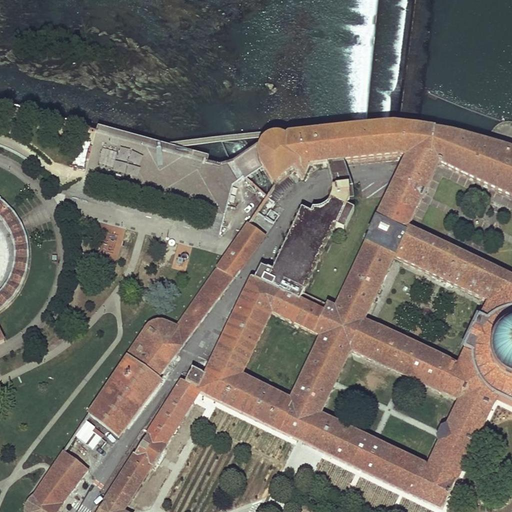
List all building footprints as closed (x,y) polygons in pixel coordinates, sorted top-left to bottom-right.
[(333,169),(341,168),(405,160),(409,130),(390,128),(284,139),(309,171),(326,170),(333,169)] [(511,150),(476,142),(438,132),(434,131),(420,130),(409,130),(405,160),(395,181),(387,199),(370,236),(363,250),(334,313),(330,311),(325,309),(302,298),(334,230),(343,235),(353,214),(345,211),(348,204),(352,204),(352,200),(351,191),(344,175),(341,168),(333,169),(326,170),(327,177),(331,193),(327,205),(311,212),(309,216),(300,213),(272,274),(261,269),(254,283),(252,283),(207,378),(191,371),(184,385),(181,384),(101,511),(128,511),(154,469),(156,470),(162,461),(168,451),(166,450),(198,398),(213,405),(278,435),(299,445),(308,449),(359,472),(415,498),(444,511),(496,400),(488,395),(481,387),(473,377),(470,366),(469,357),(470,352),(464,349),(456,367),(411,346),(366,324),(375,307),(387,281),(395,264),(484,306),(479,317),(486,320),(493,315),(502,310),(511,308),(511,150)] [(263,140),(258,146),(256,153),(256,160),(258,164),(264,172),(274,188),(284,180),(286,179),(292,174),(300,183),(309,171),(284,139),(280,139),(273,137),(268,137),(263,140)] [(93,147),(86,145),(81,162),(85,163),(86,160),(89,161),(93,147)] [(256,153),(258,146),(244,154),(221,167),(224,176),(215,207),(226,210),(233,185),(244,180),(248,184),(264,172),(258,164),(256,160),(256,153)] [(266,201),(273,206),(282,195),(292,187),(286,179),(284,180),(274,188),(266,201)] [(0,220),(6,227),(11,238),(14,256),(12,270),(6,283),(0,290),(0,343),(4,342),(0,333),(0,309),(5,306),(6,306),(19,290),(26,273),(28,254),(25,235),(23,230),(18,220),(18,219),(5,204),(0,200),(0,220)] [(103,224),(98,249),(113,252),(117,226),(103,224)] [(89,417),(118,441),(162,383),(158,381),(222,296),(243,269),(264,239),(249,229),(228,258),(177,329),(164,325),(160,323),(157,323),(155,323),(151,325),(148,328),(145,333),(89,417)] [(55,240),(47,241),(47,261),(55,261),(55,240)] [(188,269),(194,248),(178,244),(173,265),(188,269)] [(511,308),(502,310),(493,315),(486,320),(479,317),(472,333),(464,349),(470,352),(469,357),(470,366),(473,377),(481,387),(488,395),(496,400),(511,407),(511,308)] [(75,439),(92,452),(103,438),(84,424),(75,439)] [(58,511),(68,499),(88,474),(63,455),(59,462),(55,468),(52,472),(41,489),(33,501),(27,510),(26,511),(58,511)]
